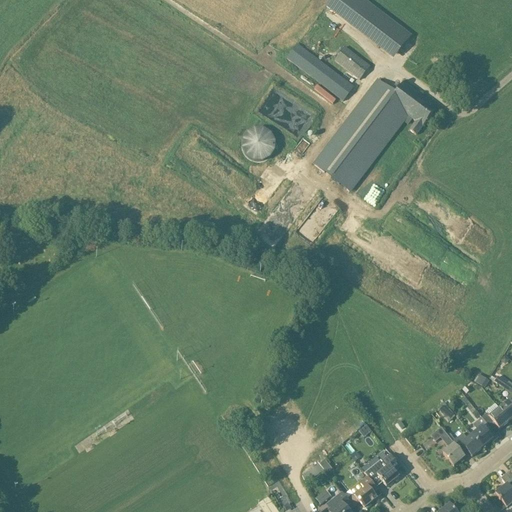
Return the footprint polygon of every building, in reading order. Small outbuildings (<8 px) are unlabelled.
[(363,0),(331,0),(330,1),(398,53),(411,37),(363,0)] [(343,103),(354,88),(297,45),(286,59),(343,103)] [(359,81),(371,67),(345,48),(334,62),(359,81)] [(347,191),(401,121),(407,126),(412,120),(389,103),(395,95),(378,82),(314,167),(347,191)] [(395,95),(389,103),(412,120),(415,122),(409,131),(416,136),(436,109),(403,84),(395,95)] [(272,131),(241,130),(240,161),(271,162),(272,131)] [(475,382),(485,389),(489,382),(479,375),(475,382)] [(494,383),(511,395),(511,385),(508,383),(507,385),(497,378),(494,383)] [(508,402),(498,410),(509,423),(511,420),(511,397),(511,396),(506,400),(508,402)] [(444,405),(438,410),(448,423),(454,418),(444,405)] [(487,415),(482,419),(492,432),(497,427),(500,430),(509,423),(498,410),(489,417),(487,415)] [(472,426),(477,432),(471,437),(482,450),(492,442),(491,440),(493,438),(489,434),(492,432),(482,419),(472,426)] [(359,432),(363,438),(371,433),(367,427),(359,432)] [(464,459),(461,455),(452,444),(440,430),(431,438),(435,443),(440,440),(448,450),(443,455),(453,468),(464,459)] [(450,435),(447,437),(452,444),(461,455),(466,452),(471,459),(482,450),(471,437),(467,440),(463,435),(461,437),(455,442),(450,435)] [(380,462),(364,475),(367,478),(375,488),(376,489),(382,484),(386,488),(388,486),(389,487),(394,483),(393,483),(399,478),(395,473),(400,468),(390,456),(390,455),(381,463),(380,462)] [(324,461),(319,465),(326,475),(332,470),(329,467),(324,461)] [(304,475),(302,477),(305,485),(306,486),(310,482),(304,475)] [(347,500),(354,509),(359,504),(364,510),(376,500),(372,495),(377,491),(376,489),(375,488),(367,478),(359,485),(364,491),(355,499),(352,495),(347,500)] [(501,502),(495,507),(499,511),(501,511),(506,508),(511,503),(511,484),(510,483),(506,486),(495,495),(501,502)] [(326,491),(315,500),(321,506),(331,497),(326,491)] [(346,511),(345,509),(350,505),(342,495),(333,503),(337,508),(331,511),(346,511)]
